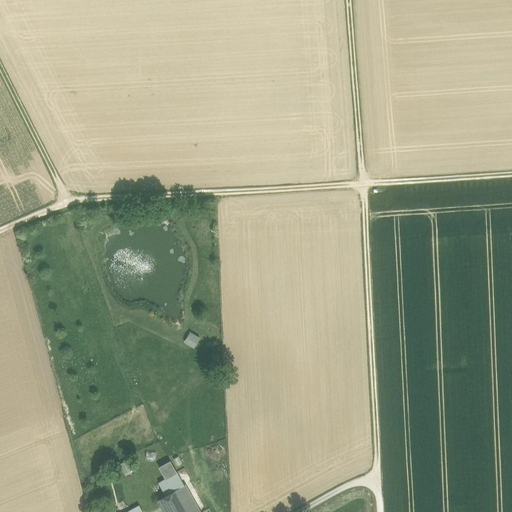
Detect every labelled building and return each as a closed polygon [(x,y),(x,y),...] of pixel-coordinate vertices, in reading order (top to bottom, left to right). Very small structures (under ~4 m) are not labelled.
[(184,342),(194,348),(201,337),(191,331),(184,342)] [(174,458),(177,465),(182,463),(179,456),(174,458)] [(120,467),(123,474),(132,469),(129,463),(120,467)] [(165,496),(185,485),(178,474),(158,485),(165,496)] [(164,511),(199,511),(185,485),(165,496),(158,500),(164,511)]
